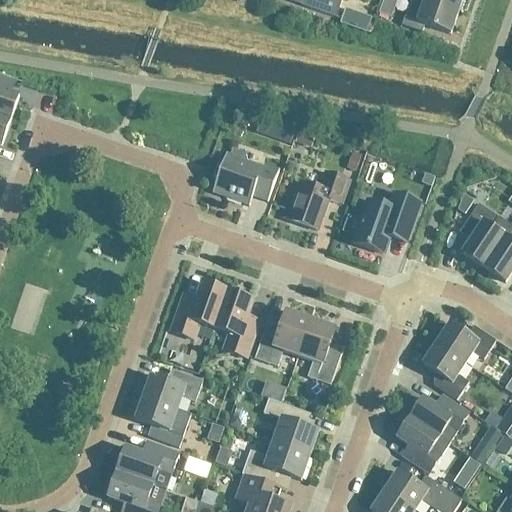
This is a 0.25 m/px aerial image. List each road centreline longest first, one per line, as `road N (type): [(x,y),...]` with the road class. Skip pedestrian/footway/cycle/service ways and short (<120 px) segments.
road 1 (residential): [(0,510),(38,508),(78,478),(172,222)]
road 2 (residential): [(0,239),(40,126),(187,175),(172,222)]
road 3 (residential): [(405,301),(172,222)]
road 4 (residential): [(405,301),(331,511)]
road 5 (residential): [(511,327),(436,285),(405,301)]
